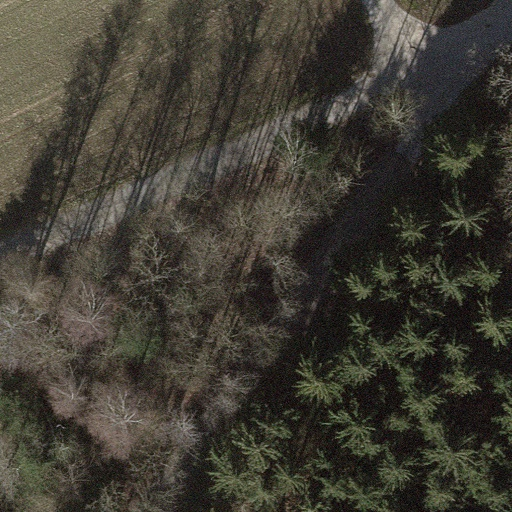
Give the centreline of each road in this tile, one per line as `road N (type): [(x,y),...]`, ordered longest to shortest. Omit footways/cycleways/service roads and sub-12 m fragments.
road 1 (track): [(424,62),(429,91),(421,129),(144,511)]
road 2 (track): [(0,255),(424,62)]
